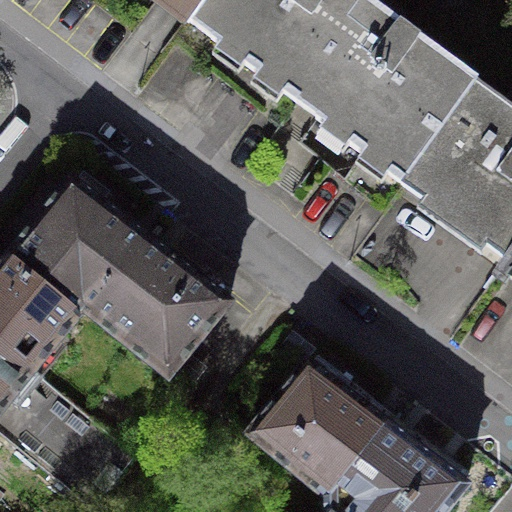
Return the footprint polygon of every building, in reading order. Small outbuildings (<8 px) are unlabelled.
[(206,0),(157,0),(190,24),(190,23),(206,0)] [(206,0),(190,23),(403,186),(477,84),(478,83),(363,0),(206,0)] [(511,109),(477,84),(403,186),(508,262),(511,256),(511,109)] [(70,181),(6,259),(77,317),(83,310),(89,315),(149,242),(145,239),(70,181)] [(153,245),(149,242),(89,315),(169,379),(229,304),(153,245)] [(511,279),(511,256),(508,262),(501,271),(511,279)] [(0,266),(0,344),(33,371),(77,317),(6,259),(0,266)] [(0,434),(91,510),(136,456),(33,371),(0,344),(0,434)] [(248,436),(326,500),(388,426),(384,423),(307,364),(248,436)] [(326,511),(445,511),(466,486),(392,429),(388,426),(326,500),(326,511)]
